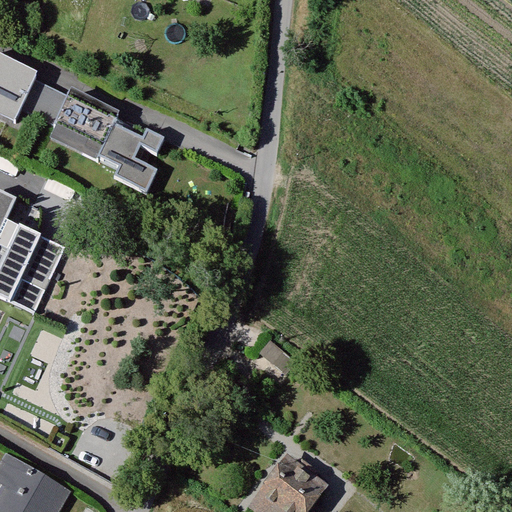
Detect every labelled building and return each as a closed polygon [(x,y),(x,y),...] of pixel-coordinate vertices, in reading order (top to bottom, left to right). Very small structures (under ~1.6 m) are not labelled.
[(0,63),(0,110),(3,111),(2,114),(18,122),(23,111),(36,84),(38,81),(0,63)] [(70,100),(36,84),(23,111),(56,127),(70,100)] [(71,97),(70,100),(56,127),(55,129),(88,144),(104,152),(105,150),(119,122),(119,120),(71,97)] [(119,122),(105,150),(139,166),(152,137),(119,122)] [(100,161),(104,152),(88,144),(84,153),(100,161)] [(17,202),(0,194),(0,238),(8,223),(17,202)] [(0,249),(10,254),(21,229),(8,223),(0,238),(0,249)] [(42,240),(21,229),(10,254),(0,273),(0,300),(11,306),(42,240)] [(0,249),(0,273),(10,254),(0,249)] [(293,363),(269,344),(260,354),(284,373),(293,363)] [(56,511),(66,495),(9,462),(0,477),(0,481),(13,488),(0,510),(0,511),(56,511)] [(308,511),(324,491),(287,464),(254,508),(258,511),(277,511),(280,509),(283,511),(308,511)]
